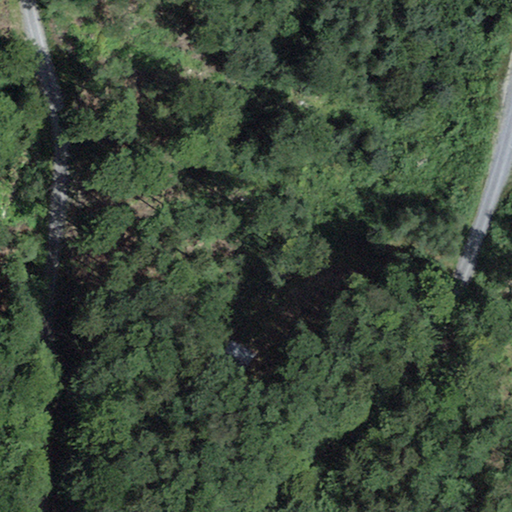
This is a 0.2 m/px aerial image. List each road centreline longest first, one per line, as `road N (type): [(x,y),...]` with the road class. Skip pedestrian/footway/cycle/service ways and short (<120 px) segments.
road 1 (track): [(38,511),(63,150),(30,0)]
road 2 (track): [(511,122),(446,306),(385,387),(270,479),(243,511)]
